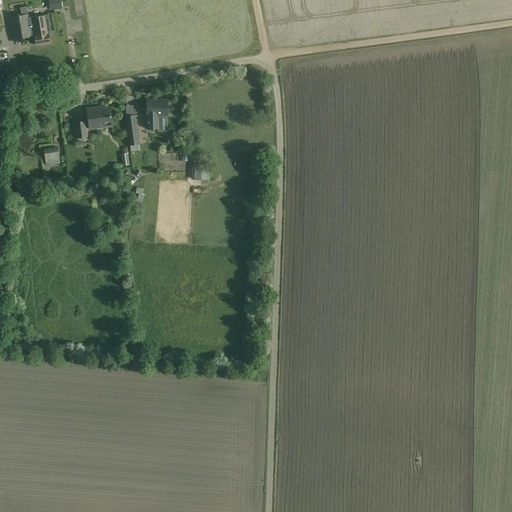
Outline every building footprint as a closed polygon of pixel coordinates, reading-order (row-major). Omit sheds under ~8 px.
[(50,44),(49,34),(52,34),(49,15),(29,19),(28,15),(11,17),(14,40),(35,37),(36,46),(50,44)] [(148,116),(148,128),(158,128),(158,116),(168,116),(168,100),(147,100),(147,116),(148,116)] [(96,109),(96,107),(87,109),(89,121),(86,122),(86,121),(72,122),(74,139),(88,137),(87,128),(112,125),(110,107),(96,109)] [(139,144),(135,115),(125,116),(129,145),(139,144)] [(58,146),(44,148),(46,165),(61,163),(58,146)] [(193,179),(208,179),(208,165),(207,165),(207,163),(196,162),(196,165),(193,165),(193,179)]
